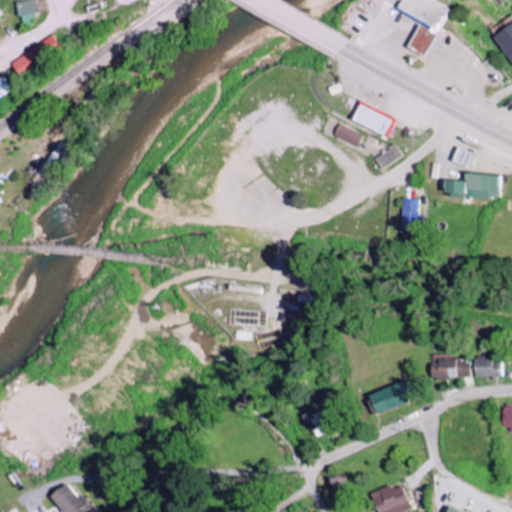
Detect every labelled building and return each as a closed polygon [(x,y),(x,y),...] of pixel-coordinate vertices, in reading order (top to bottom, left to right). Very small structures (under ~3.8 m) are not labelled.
[(34,26),(32,17),(39,16),(36,0),(33,0),(18,3),(23,28),(34,26)] [(400,8),(404,0),(433,0),(447,8),(436,28),(400,8)] [(511,63),(493,38),(511,23),(511,63)] [(426,57),(409,47),(422,25),(439,35),(426,57)] [(12,61),(19,75),(64,51),(57,37),(12,61)] [(0,79),(0,99),(13,92),(5,76),(0,79)] [(353,121),(362,100),(397,119),(388,139),(353,121)] [(356,147),(362,136),(339,123),(333,135),(356,147)] [(70,145),(60,140),(35,184),(45,189),(70,145)] [(380,169),(373,159),(394,146),(400,156),(380,169)] [(469,168),(475,155),(457,147),(452,161),(469,168)] [(496,198),(497,177),(462,174),(462,182),(443,180),(442,193),(448,193),(448,197),(488,200),(488,197),(496,198)] [(396,233),(399,198),(416,200),(413,234),(396,233)] [(474,360),(475,377),(501,377),(501,359),(474,360)] [(430,361),(431,380),(471,379),(470,360),(430,361)] [(375,415),(411,402),(403,382),(368,395),(375,415)] [(500,428),(511,430),(511,404),(505,403),(500,428)] [(312,425),(315,437),(330,434),(324,411),(302,416),(305,427),(312,425)] [(84,511),(86,511),(76,496),(72,499),(61,484),(44,496),(55,511),(84,511)] [(370,492),(375,511),(408,511),(402,487),(390,490),(390,487),(370,492)]
